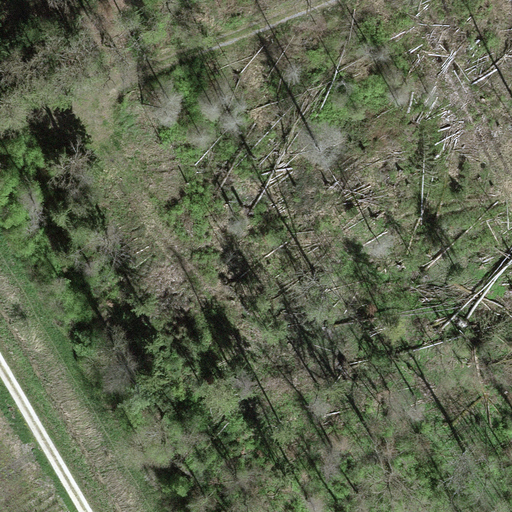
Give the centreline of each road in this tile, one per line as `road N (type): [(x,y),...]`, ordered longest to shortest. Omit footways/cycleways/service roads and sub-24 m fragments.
road 1 (track): [(0,128),(335,0)]
road 2 (track): [(86,511),(0,364)]
